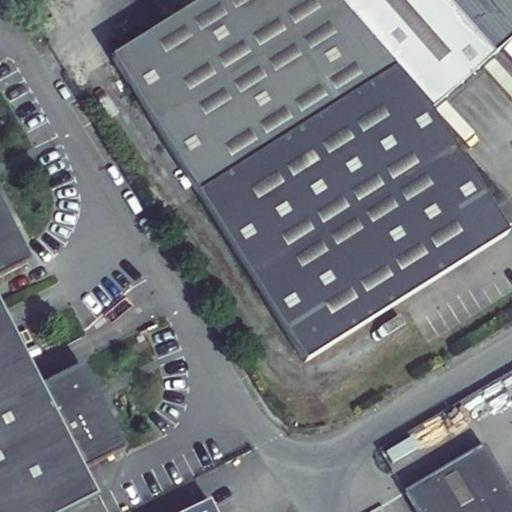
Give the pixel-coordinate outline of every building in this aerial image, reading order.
[(491,55),(443,0),(201,0),(110,57),(297,361),(493,241),(427,111),(491,55)] [(511,0),(443,0),(491,55),(511,36),(511,0)] [(0,511),(73,511),(99,499),(85,472),(126,451),(84,368),(43,389),(0,305),(0,279),(31,264),(0,201),(0,511)] [(490,452),(511,440),(495,414),(474,427),(490,452)] [(511,511),(511,494),(479,437),(398,482),(414,511),(511,511)] [(185,511),(212,511),(207,501),(185,511)]
